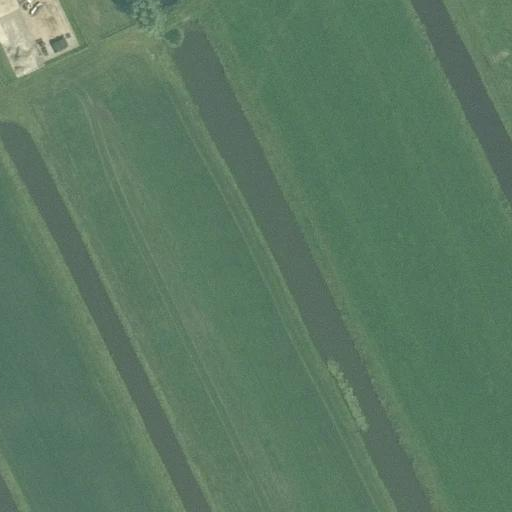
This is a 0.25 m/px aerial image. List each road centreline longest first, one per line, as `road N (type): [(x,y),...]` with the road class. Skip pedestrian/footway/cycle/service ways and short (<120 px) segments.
road 1 (track): [(454,511),(206,1),(196,2)]
road 2 (track): [(0,84),(19,89),(196,2)]
